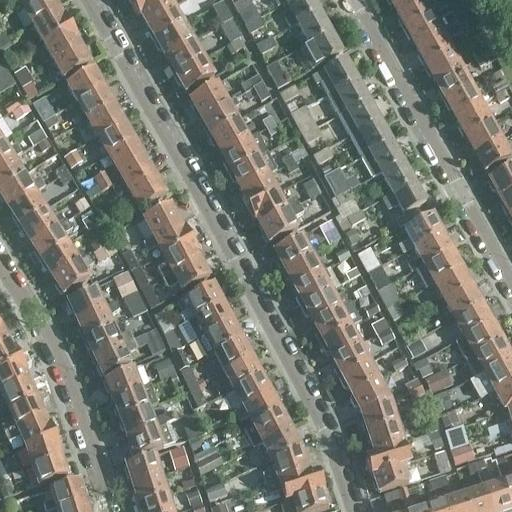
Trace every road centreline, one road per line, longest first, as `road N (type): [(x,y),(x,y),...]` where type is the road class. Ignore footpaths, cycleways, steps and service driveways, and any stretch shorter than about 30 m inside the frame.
road 1 (residential): [(349,511),(315,417),(83,0)]
road 2 (residential): [(351,0),(511,276)]
road 3 (residential): [(0,266),(53,346),(112,511)]
